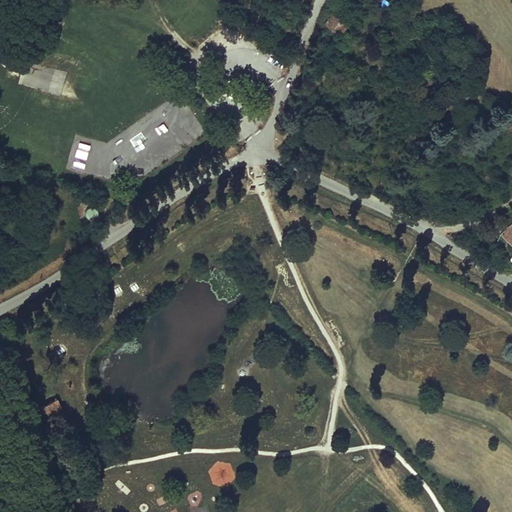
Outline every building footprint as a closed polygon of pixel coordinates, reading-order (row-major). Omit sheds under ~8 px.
[(333,0),(328,7),(333,12),(325,22),(339,34),(368,0),(333,0)] [(83,167),(90,145),(80,142),(73,164),(83,167)] [(295,142),(291,151),(303,158),(308,149),(295,142)] [(511,219),(501,231),(511,241),(511,219)] [(56,399),(37,409),(43,421),(62,411),(56,399)]
